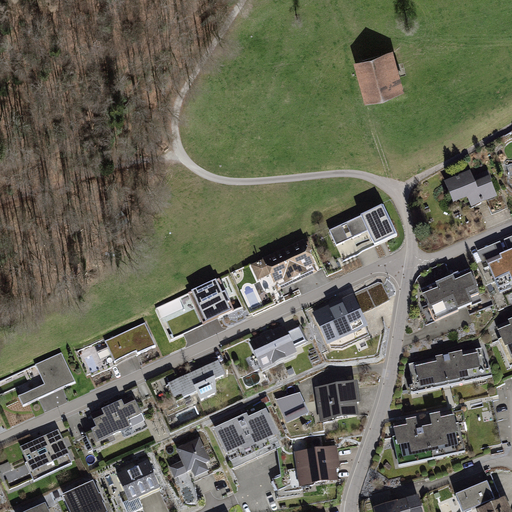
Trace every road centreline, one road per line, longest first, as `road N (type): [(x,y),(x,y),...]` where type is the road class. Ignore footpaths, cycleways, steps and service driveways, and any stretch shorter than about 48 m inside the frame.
road 1 (residential): [(409,263),(379,266),(0,440)]
road 2 (track): [(245,0),(213,42),(185,107),(178,153),(0,207)]
road 3 (residential): [(178,153),(205,178),(247,184),(361,175),(398,194),(412,241),(409,263)]
road 4 (residential): [(409,263),(392,371),(351,511)]
